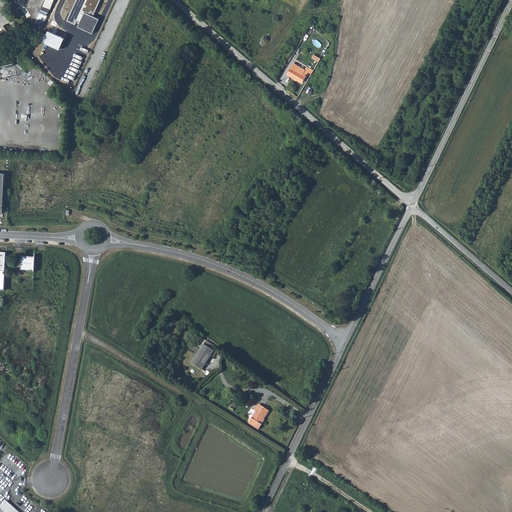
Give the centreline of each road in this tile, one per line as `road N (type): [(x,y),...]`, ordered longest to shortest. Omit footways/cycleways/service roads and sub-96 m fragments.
road 1 (unclassified): [(412,205),(173,0)]
road 2 (unclassified): [(344,342),(224,270),(105,238)]
road 3 (unclassified): [(91,251),(51,481)]
road 4 (unclassified): [(511,0),(412,205)]
road 5 (unclassified): [(344,342),(262,511)]
road 6 (unclassified): [(412,205),(344,342)]
road 7 (unclassified): [(511,291),(412,205)]
road 8 (track): [(76,334),(188,397)]
